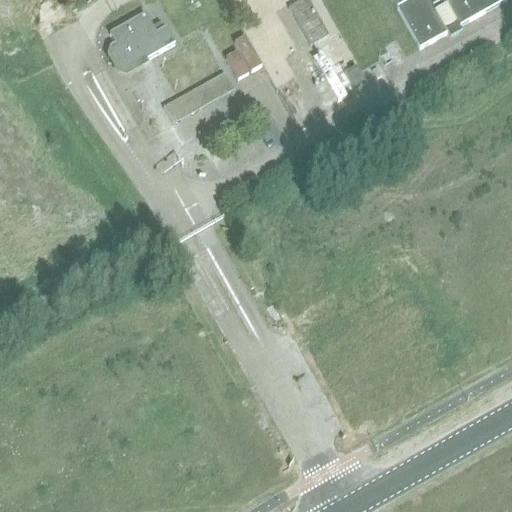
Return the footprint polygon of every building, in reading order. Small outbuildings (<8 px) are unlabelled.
[(307,0),(304,0),(288,9),(310,48),(328,38),(307,0)] [(435,14),(427,0),(390,0),(419,51),(447,35),(446,33),(456,27),(457,29),(506,2),(504,0),(440,0),(445,8),(435,14)] [(144,16),(109,36),(115,46),(117,50),(113,53),(112,59),(119,73),(126,75),(131,71),(142,65),(146,63),(174,47),(165,31),(165,30),(164,31),(155,36),(152,30),(144,16)] [(350,94),(327,53),(320,57),(342,99),(350,94)] [(335,102),(313,61),(306,64),(328,106),(335,102)] [(222,67),(156,99),(166,120),(196,105),(204,121),(240,103),(222,67)] [(365,86),(356,69),(345,74),(354,92),(365,86)]
